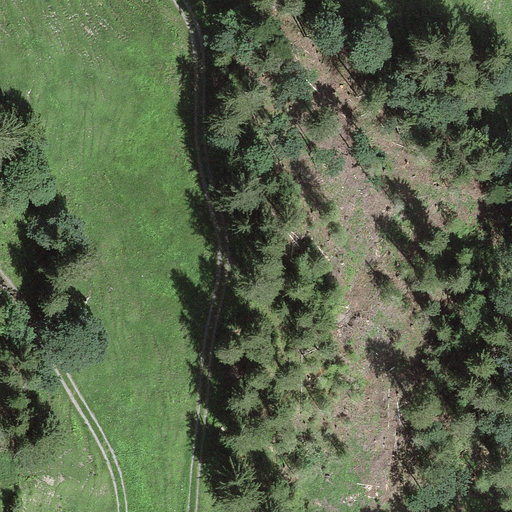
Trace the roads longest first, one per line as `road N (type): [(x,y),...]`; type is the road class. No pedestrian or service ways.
road 1 (track): [(183,0),(211,86),(216,270),(185,511)]
road 2 (track): [(122,511),(101,429),(0,257)]
